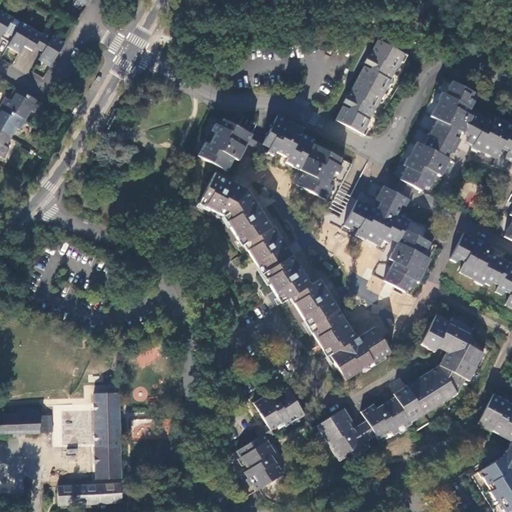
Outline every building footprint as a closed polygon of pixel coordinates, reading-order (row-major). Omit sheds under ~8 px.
[(0,39),(1,38),(11,43),(8,47),(19,54),(24,45),(32,50),(35,47),(44,52),(39,60),(50,67),(64,43),(54,37),(56,33),(47,28),(43,35),(2,11),(4,7),(0,4),(0,39)] [(379,41),(377,41),(370,54),(376,58),(383,62),(376,73),(369,69),(364,66),(349,95),(355,98),(362,102),(356,113),(348,109),(342,107),(337,118),(363,132),(370,120),(369,120),(375,108),(376,109),(391,80),(390,80),(396,69),(404,55),(379,41)] [(406,51),(404,55),(412,59),(415,54),(406,51)] [(369,56),(367,60),(370,62),(368,66),(371,67),(369,69),(376,73),(383,62),(376,58),(375,60),(369,56)] [(399,180),(419,191),(421,192),(424,186),(428,188),(436,176),(440,178),(450,160),(443,156),(446,151),(448,151),(455,137),(453,136),(456,132),(469,138),(466,143),(472,146),(471,148),(480,153),(480,152),(495,160),(501,150),(505,153),(503,156),(511,160),(511,208),(509,215),(511,217),(511,220),(503,237),(511,241),(511,127),(494,118),(492,122),(474,112),(472,116),(467,113),(469,108),(467,106),(473,94),(451,82),(444,94),(442,93),(429,117),(436,121),(423,146),(416,143),(409,157),(407,156),(402,166),(405,167),(399,180)] [(34,112),(40,102),(18,89),(11,100),(7,97),(2,105),(3,106),(25,119),(31,110),(34,112)] [(362,102),(355,98),(353,100),(348,97),(344,104),(349,108),(348,109),(356,113),(362,102)] [(20,129),(25,119),(3,106),(0,111),(0,130),(11,137),(16,128),(20,129)] [(302,173),(296,185),(324,200),(331,187),(327,185),(334,173),(337,175),(341,168),(337,165),(341,159),(312,143),(314,140),(301,134),(304,130),(278,117),(266,138),(262,145),(268,148),(265,152),(272,156),(275,152),(287,159),(285,163),(302,173)] [(204,143),(197,156),(204,159),(209,162),(212,164),(226,171),(232,159),(237,162),(249,140),(252,135),(223,120),(219,126),(214,124),(210,131),(215,134),(209,145),(204,143)] [(11,137),(0,130),(0,156),(2,157),(8,148),(5,146),(11,137)] [(252,135),(249,140),(257,144),(261,147),(262,145),(266,138),(260,134),(254,131),(252,135)] [(206,190),(205,193),(204,194),(195,210),(218,222),(236,250),(239,248),(243,255),(219,269),(240,304),(264,289),(275,307),(284,301),(314,349),(317,355),(321,360),(329,356),(330,357),(345,381),(390,353),(374,328),(356,339),(319,279),(310,285),(273,227),(270,228),(247,191),(215,174),(209,185),(206,190)] [(411,202),(412,203),(417,194),(419,191),(399,180),(397,183),(392,192),(408,200),(411,202)] [(416,282),(418,283),(422,276),(437,247),(433,244),(425,240),(431,229),(411,218),(409,221),(394,213),(398,204),(405,207),(408,200),(392,192),(382,187),(375,200),(380,203),(376,210),(358,200),(343,226),(350,230),(354,223),(360,226),(355,235),(365,241),(365,240),(380,247),(383,241),(389,244),(391,240),(397,244),(388,260),(393,262),(383,281),(404,292),(405,293),(408,286),(413,288),(416,282)] [(450,261),(457,264),(461,257),(467,260),(465,263),(459,273),(483,286),(484,284),(490,288),(493,283),(499,287),(495,293),(502,297),(506,289),(511,292),(511,293),(511,296),(505,307),(511,309),(511,268),(509,267),(510,265),(491,255),(494,251),(464,235),(450,261)] [(471,330),(472,329),(470,328),(451,318),(449,322),(436,315),(419,346),(432,352),(434,351),(437,347),(447,352),(439,367),(394,395),(395,396),(411,422),(455,394),(463,379),(467,381),(482,354),(467,345),(474,333),(474,332),(471,330)] [(288,388),(281,393),(274,397),(270,399),(267,395),(255,403),(268,425),(271,430),(275,428),(278,432),(306,415),(288,388)] [(121,478),(119,393),(95,394),(96,479),(121,478)] [(511,404),(493,395),(477,424),(510,442),(506,450),(511,452),(511,404)] [(345,408),(328,419),(318,425),(322,432),(321,432),(338,459),(350,452),(353,456),(354,456),(354,457),(368,449),(365,443),(371,439),(376,436),(378,439),(380,438),(383,442),(412,424),(411,422),(395,396),(377,408),(374,404),(361,412),(367,420),(357,427),(352,429),(349,423),(353,421),(345,408)] [(0,414),(0,432),(51,432),(51,415),(39,416),(39,409),(18,409),(18,414),(0,414)] [(352,429),(357,427),(353,421),(349,423),(352,429)] [(265,434),(268,439),(271,437),(274,435),(271,430),(268,425),(265,427),(261,429),(265,434)] [(265,434),(261,429),(255,432),(258,438),(264,435),(265,434)] [(264,435),(258,438),(236,451),(247,470),(243,472),(254,491),(281,475),(270,456),(275,453),(264,435)] [(503,456),(511,461),(511,452),(506,450),(503,456)] [(511,511),(511,461),(503,456),(502,457),(480,471),(484,476),(481,478),(486,487),(489,485),(492,490),(488,493),(494,502),(495,501),(502,511),(511,511)] [(58,487),(59,506),(122,502),(120,484),(58,487)]
